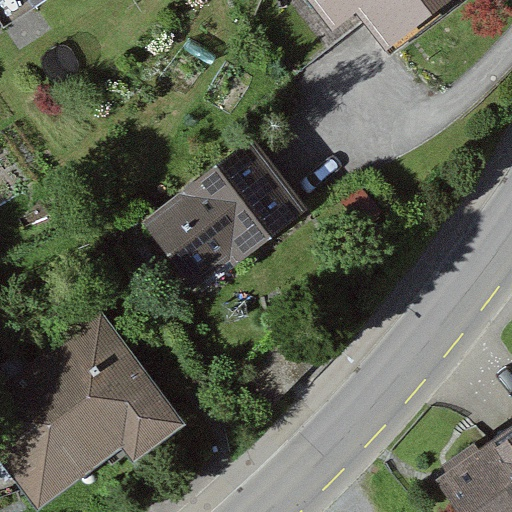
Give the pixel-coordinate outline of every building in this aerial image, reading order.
[(28,0),(35,10),(51,0),(28,0)] [(319,0),(352,42),(376,23),(402,56),(473,0),(319,0)] [(271,141),(156,221),(209,297),(324,217),(271,141)] [(204,429),(112,307),(0,390),(0,439),(54,511),(56,511),(139,451),(152,468),(204,429)] [(511,511),(511,437),(446,482),(465,511),(511,511)]
